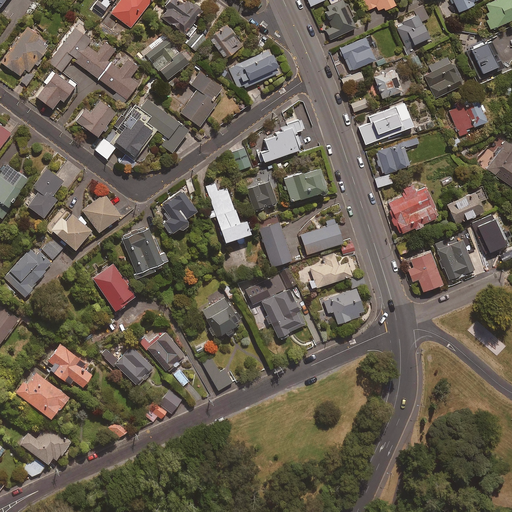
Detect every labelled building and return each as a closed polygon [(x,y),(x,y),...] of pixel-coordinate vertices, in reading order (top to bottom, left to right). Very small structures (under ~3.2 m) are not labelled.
[(107,12),(104,10),(110,0),(96,0),(92,7),(104,16),(107,12)] [(117,0),(109,12),(129,26),(148,0),(117,0)] [(162,0),(160,4),(165,7),(159,16),(188,36),(196,25),(190,21),(199,7),(188,0),(162,0)] [(346,1),(343,3),(340,0),(333,0),(325,5),(326,8),(323,10),(331,25),(324,28),(329,38),(354,25),(349,16),(352,14),(346,1)] [(384,8),(393,2),(391,0),(362,0),(367,8),(374,4),(377,9),(382,6),(384,8)] [(405,54),(413,51),(411,45),(428,39),(420,21),(428,18),(420,0),(414,0),(410,2),(415,12),(400,18),(402,24),(395,27),(403,45),(401,46),(405,54)] [(451,0),(457,10),(473,2),(472,0),(451,0)] [(511,0),(487,0),(484,2),(487,10),(484,12),(487,18),(484,20),(488,28),(511,15),(511,0)] [(239,43),(224,22),(207,35),(222,56),(239,43)] [(27,70),(33,62),(36,64),(41,57),(38,55),(48,40),(25,24),(0,60),(0,61),(18,74),(23,67),(27,70)] [(103,42),(96,52),(85,44),(89,38),(74,26),(48,62),(60,71),(70,58),(115,90),(111,96),(120,103),(136,81),(129,76),(137,65),(126,57),(118,68),(106,59),(113,49),(103,42)] [(178,51),(163,33),(142,51),(164,77),(190,55),(183,46),(178,51)] [(369,34),(363,36),(363,35),(338,47),(349,70),(373,58),(365,41),(371,38),(369,34)] [(471,45),(473,49),(467,52),(481,79),(503,68),(491,45),(502,40),(499,34),(492,38),(490,35),(471,45)] [(201,41),(194,45),(201,57),(209,53),(201,41)] [(229,70),(238,89),(242,87),(243,89),(279,71),(269,50),(229,70)] [(421,65),(416,54),(408,57),(413,68),(421,65)] [(383,55),(374,60),(377,66),(386,61),(383,55)] [(460,83),(446,56),(428,65),(431,70),(423,74),(434,96),(460,83)] [(194,65),(184,79),(196,88),(179,111),(198,125),(214,102),(211,99),(221,84),(194,65)] [(391,67),(371,75),(379,97),(400,89),(391,67)] [(67,76),(65,79),(49,68),(41,79),(44,81),(34,95),(51,107),(58,97),(63,100),(73,85),(71,84),(74,80),(67,76)] [(32,74),(26,70),(20,80),(25,84),(32,74)] [(477,94),(453,105),(454,108),(448,111),(459,134),(469,130),(468,127),(485,120),(480,109),(483,107),(477,94)] [(366,105),(363,97),(349,102),(353,110),(366,105)] [(186,128),(146,98),(140,107),(151,115),(146,121),(166,136),(160,143),(169,150),(186,128)] [(107,124),(105,123),(114,110),(97,99),(89,111),(83,106),(74,119),(96,135),(100,129),(103,130),(107,124)] [(148,114),(131,102),(114,125),(120,129),(110,142),(132,157),(154,128),(143,120),(148,114)] [(357,129),(364,146),(411,127),(402,104),(364,119),(367,125),(357,129)] [(432,119),(415,125),(417,131),(434,125),(432,119)] [(0,145),(11,130),(0,121),(0,145)] [(262,162),(300,148),(293,132),(303,128),(301,122),(262,137),(267,150),(259,153),(262,162)] [(454,139),(451,134),(446,137),(452,147),(459,143),(456,137),(454,139)] [(418,142),(415,136),(373,151),(381,173),(408,163),(403,148),(418,142)] [(114,146),(102,137),(94,149),(105,158),(114,146)] [(511,156),(511,143),(505,138),(485,167),(511,185),(511,182),(511,159),(510,159),(511,156)] [(250,165),(243,146),(231,151),(237,170),(250,165)] [(26,177),(6,163),(0,171),(0,216),(8,206),(6,205),(26,177)] [(31,187),(36,190),(26,205),(42,216),(56,197),(51,193),(62,178),(45,166),(31,187)] [(326,191),(318,167),(301,173),(301,171),(282,178),(290,203),(326,191)] [(390,182),(388,173),(373,177),(376,186),(390,182)] [(274,201),(267,180),(245,187),(252,208),(274,201)] [(216,189),(214,182),(204,185),(212,210),(211,210),(222,243),(235,238),(236,242),(244,239),(243,235),(250,233),(244,215),(236,217),(226,186),(216,189)] [(422,224),(421,221),(437,214),(424,185),(414,190),(411,183),(400,188),(403,194),(387,202),(391,210),(387,212),(392,224),(394,223),(398,232),(412,226),(413,228),(422,224)] [(486,197),(481,185),(445,203),(454,222),(481,209),(477,201),(486,197)] [(194,209),(180,189),(161,203),(169,215),(163,220),(172,232),(186,222),(182,217),(194,209)] [(119,214),(102,192),(80,208),(97,230),(119,214)] [(62,219),(58,215),(46,229),(53,235),(55,233),(72,248),(89,229),(82,223),(85,219),(79,213),(75,217),(68,211),(62,219)] [(341,241),(332,217),(324,220),(326,225),(299,234),(306,253),(341,241)] [(289,258),(277,219),(257,226),(269,264),(289,258)] [(502,248),(495,224),(473,231),(480,255),(502,248)] [(154,243),(147,227),(121,237),(136,275),(160,266),(158,261),(165,258),(158,241),(154,243)] [(63,247),(53,237),(41,249),(52,259),(63,247)] [(475,252),(470,239),(446,247),(444,242),(434,246),(448,283),(473,273),(466,255),(475,252)] [(409,249),(406,240),(396,244),(399,253),(409,249)] [(352,241),(340,245),(343,254),(354,250),(352,241)] [(25,252),(24,251),(1,274),(22,295),(34,283),(32,282),(51,262),(39,250),(35,254),(29,248),(25,252)] [(337,264),(332,252),(320,256),(322,262),(308,267),(312,278),(307,280),(310,288),(350,274),(345,261),(337,264)] [(441,285),(429,253),(410,260),(413,268),(406,270),(411,283),(417,280),(421,292),(441,285)] [(134,297),(112,265),(91,279),(113,311),(134,297)] [(280,277),(278,274),(270,278),(272,282),(254,290),(260,303),(248,309),(260,333),(272,327),(278,338),(287,333),(286,331),(304,322),(287,287),(296,282),(293,277),(290,279),(287,273),(280,277)] [(362,274),(347,279),(350,288),(365,282),(362,274)] [(362,309),(354,288),(320,300),(325,313),(332,310),(336,322),(358,315),(357,311),(362,309)] [(225,335),(232,331),(231,328),(239,323),(225,299),(201,312),(215,336),(223,332),(225,335)] [(0,309),(0,339),(18,318),(3,306),(0,309)] [(144,350),(147,348),(166,371),(184,356),(164,332),(150,343),(142,334),(136,339),(144,350)] [(56,342),(45,359),(51,363),(47,367),(67,381),(70,376),(80,383),(88,371),(82,367),(85,362),(56,342)] [(152,366),(130,345),(117,358),(108,350),(104,354),(135,384),(152,366)] [(219,371),(211,357),(202,362),(217,389),(231,381),(224,369),(219,371)] [(188,380),(179,369),(173,374),(182,385),(188,380)] [(68,392),(46,376),(42,381),(29,371),(16,389),(50,414),(57,403),(59,404),(68,392)] [(153,399),(146,408),(160,418),(166,409),(171,413),(181,398),(167,388),(156,402),(153,399)] [(52,454),(55,456),(58,450),(61,452),(70,439),(47,422),(37,437),(27,430),(20,441),(47,460),(52,454)] [(127,431),(121,423),(113,429),(119,436),(127,431)] [(24,469),(32,475),(38,473),(45,464),(34,456),(24,469)]
